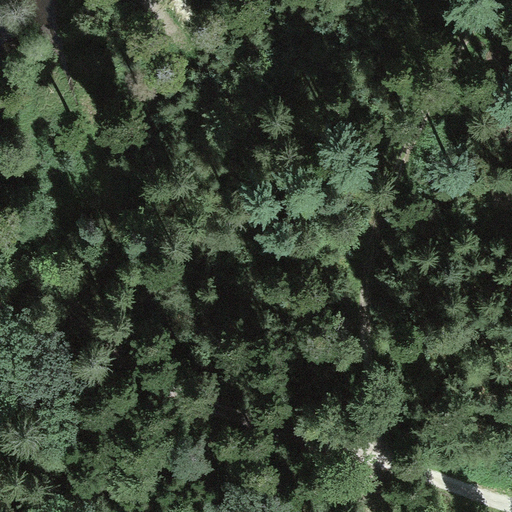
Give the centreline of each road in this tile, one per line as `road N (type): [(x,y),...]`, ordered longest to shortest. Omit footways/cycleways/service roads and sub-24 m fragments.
road 1 (track): [(380,463),(366,263),(480,0)]
road 2 (track): [(0,243),(190,405),(380,463)]
road 3 (track): [(380,463),(511,503)]
